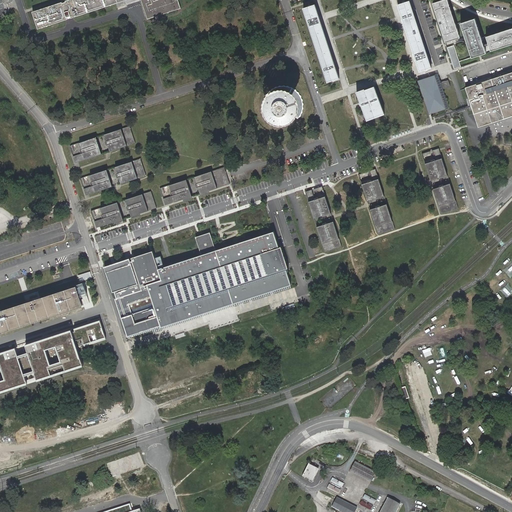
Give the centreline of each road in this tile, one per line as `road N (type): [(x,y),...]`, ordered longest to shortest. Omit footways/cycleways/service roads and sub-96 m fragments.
road 1 (unclassified): [(52,134),(300,51)]
road 2 (unclassified): [(91,248),(339,166)]
road 3 (unclassified): [(339,166),(439,128),(451,136),(479,210),(490,210),(511,188)]
road 4 (tertiary): [(259,511),(289,449),(323,425),(356,426),(433,463)]
road 5 (unclassified): [(300,51),(339,166)]
